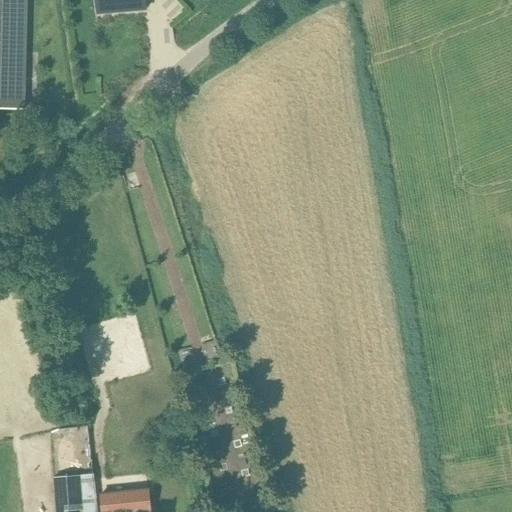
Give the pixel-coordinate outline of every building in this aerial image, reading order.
[(0,0),(0,109),(24,110),(26,0),(0,0)] [(97,0),(98,14),(146,10),(145,0),(97,0)] [(187,430),(165,434),(167,443),(189,439),(187,430)] [(97,511),(94,475),(81,476),(83,510),(83,511),(97,511)] [(81,476),(53,478),(55,511),(78,511),(83,511),(83,510),(81,476)] [(100,491),(103,511),(106,511),(150,506),(147,485),(100,491)]
